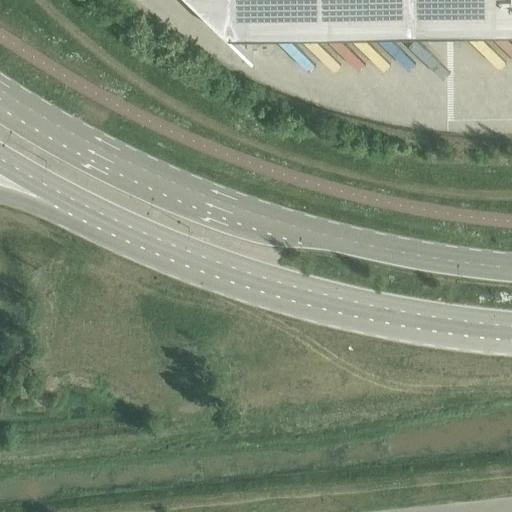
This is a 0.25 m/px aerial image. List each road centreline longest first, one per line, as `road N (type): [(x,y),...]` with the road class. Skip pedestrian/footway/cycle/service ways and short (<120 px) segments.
road 1 (secondary): [(511,268),(343,240),(213,200),(96,147),(0,89)]
road 2 (secondary): [(88,208),(181,251),(295,288),(511,328)]
